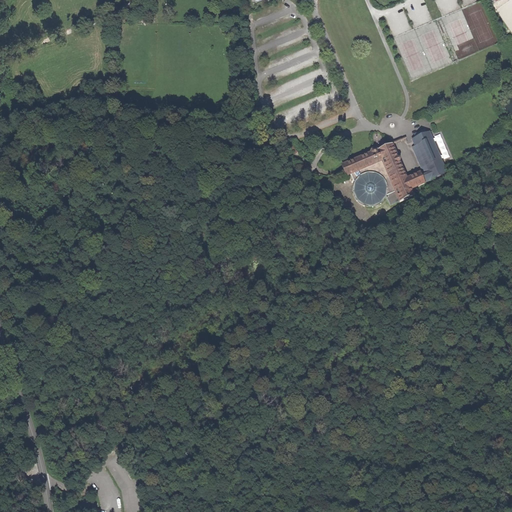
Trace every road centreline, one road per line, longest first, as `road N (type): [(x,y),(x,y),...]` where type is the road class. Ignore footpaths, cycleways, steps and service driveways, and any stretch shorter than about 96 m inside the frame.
road 1 (track): [(114,453),(294,268)]
road 2 (secondary): [(0,332),(51,511)]
road 3 (track): [(0,55),(136,0)]
